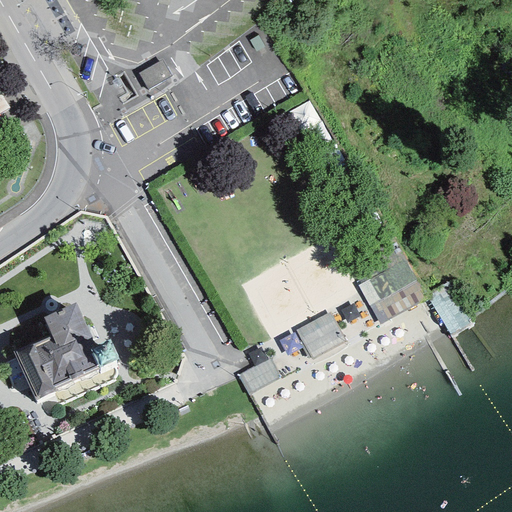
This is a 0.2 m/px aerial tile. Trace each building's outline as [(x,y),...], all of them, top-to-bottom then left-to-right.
[(161,60),(138,73),(147,90),(170,76),(161,60)] [(0,92),(0,112),(9,108),(0,92)] [(355,293),(377,330),(424,303),(402,265),(355,293)] [(51,335),(13,352),(35,401),(54,392),(52,388),(118,359),(110,339),(95,346),(76,303),(43,317),(51,335)] [(331,325),(295,345),(310,370),(345,349),(331,325)] [(270,369),(239,388),(248,406),(281,387),(270,369)]
